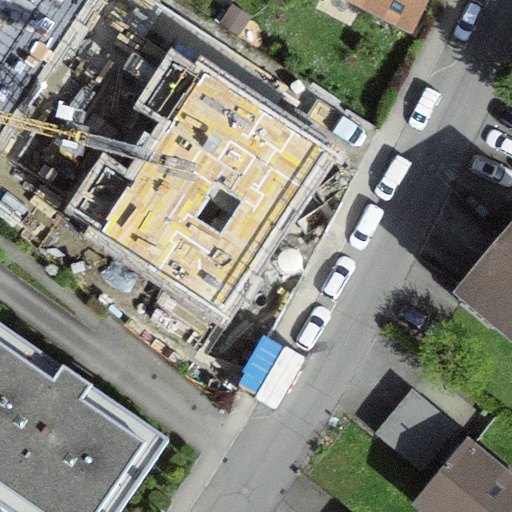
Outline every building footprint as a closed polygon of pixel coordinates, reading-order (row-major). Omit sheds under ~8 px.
[(365,0),(416,26),(429,0),(365,0)] [(277,112),(206,76),(183,121),(202,130),(159,214),(245,258),(287,176),(242,154),(253,133),(263,139),(277,112)] [(511,235),(467,291),(511,328),(511,235)] [(117,511),(166,442),(0,329),(0,506),(8,511),(117,511)] [(456,425),(409,387),(372,432),(419,470),(456,425)] [(511,511),(511,486),(468,449),(422,504),(431,511),(511,511)]
